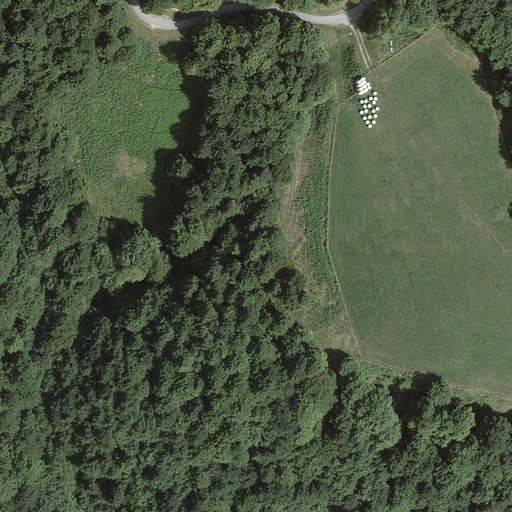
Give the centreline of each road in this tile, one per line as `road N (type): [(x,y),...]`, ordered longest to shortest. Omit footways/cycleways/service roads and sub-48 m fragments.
road 1 (track): [(346,16),(415,142),(511,264)]
road 2 (unclassified): [(366,0),(337,20),(245,6),(165,27),(146,21),(130,0)]
